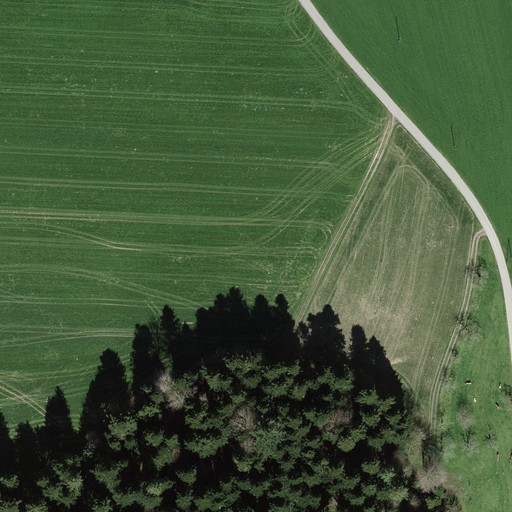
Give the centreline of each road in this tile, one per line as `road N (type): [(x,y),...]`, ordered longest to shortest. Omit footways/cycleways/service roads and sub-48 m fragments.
road 1 (track): [(64,511),(97,499),(169,497),(218,464),(241,408),(284,351),(394,109)]
road 2 (unclassified): [(511,317),(495,243),(468,194),(303,0)]
road 3 (track): [(410,511),(431,468),(437,389),(470,288),(475,241),(490,232)]
